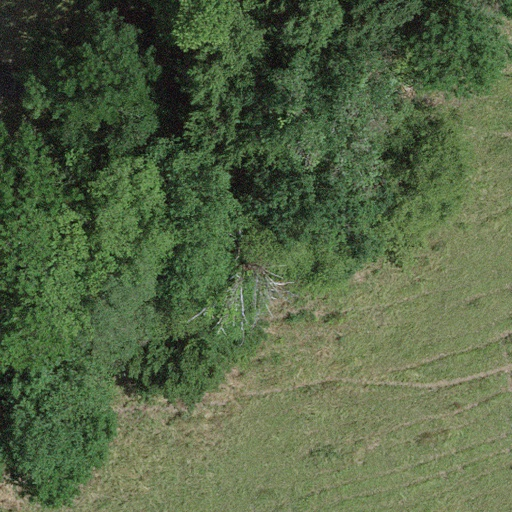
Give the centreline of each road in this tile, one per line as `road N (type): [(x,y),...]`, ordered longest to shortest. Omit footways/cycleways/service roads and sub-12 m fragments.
road 1 (track): [(0,353),(123,313),(346,134),(435,0)]
road 2 (track): [(346,134),(0,83)]
